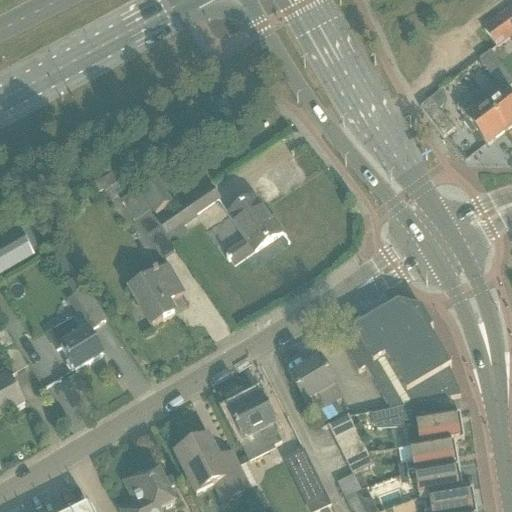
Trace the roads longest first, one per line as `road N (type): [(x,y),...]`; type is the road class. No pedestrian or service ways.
road 1 (residential): [(0,494),(365,285)]
road 2 (tertiary): [(245,0),(319,122),(415,238)]
road 3 (tertiary): [(443,220),(395,158),(303,0)]
road 4 (primary): [(0,102),(184,0)]
road 5 (tertiary): [(496,401),(488,318),(457,245)]
road 6 (tertiary): [(430,259),(496,401)]
